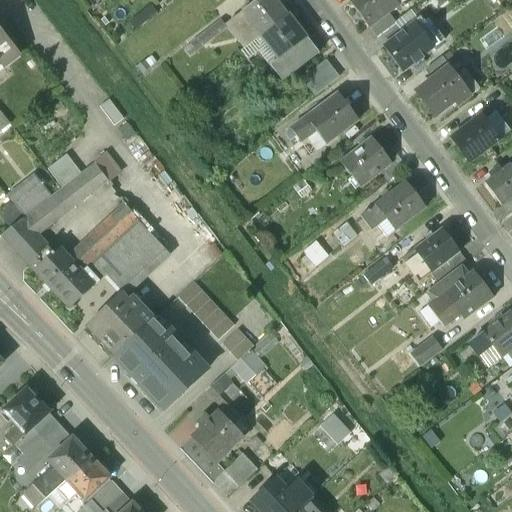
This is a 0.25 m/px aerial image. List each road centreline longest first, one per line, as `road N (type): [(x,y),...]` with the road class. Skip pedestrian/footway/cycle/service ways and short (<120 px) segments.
road 1 (residential): [(314,0),(511,267)]
road 2 (tertiary): [(0,291),(208,511)]
